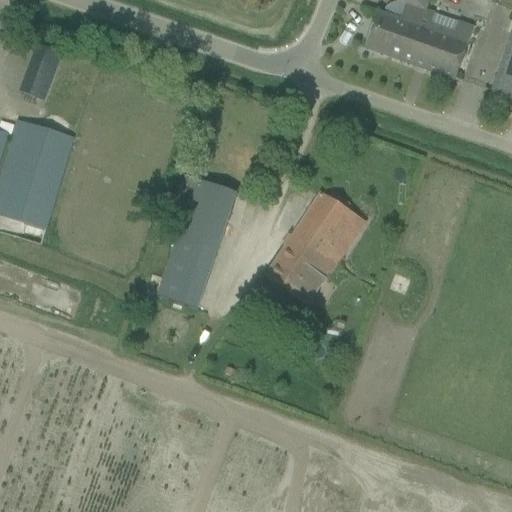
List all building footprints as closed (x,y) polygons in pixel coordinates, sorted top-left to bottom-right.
[(426,36),(433,16),(426,13),(430,0),(398,0),(397,3),(407,6),(401,24),(379,16),(366,50),(368,51),(401,62),(412,31),(426,36)] [(453,81),(455,82),(473,30),(433,16),(426,36),(412,31),(401,62),(453,81)] [(511,41),(492,94),(511,101),(511,41)] [(54,80),(63,57),(37,47),(28,70),(54,80)] [(75,141),(18,124),(0,180),(0,234),(43,248),(75,141)] [(0,167),(9,137),(0,134),(0,167)] [(237,197),(196,183),(176,242),(218,257),(237,197)] [(334,204),(321,196),(266,280),(311,310),(366,225),(346,212),(334,204)] [(341,201),(337,199),(334,204),(346,212),(349,207),(341,201)]
